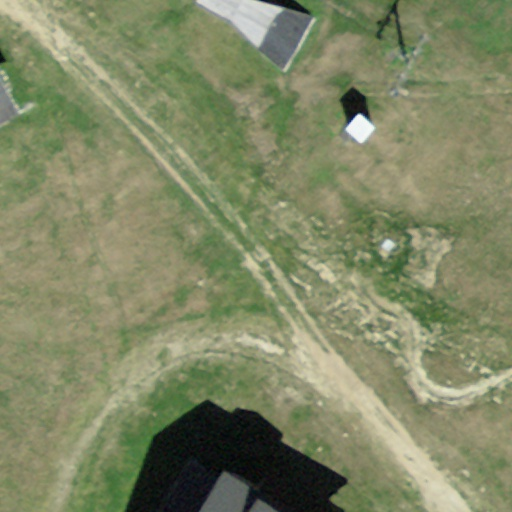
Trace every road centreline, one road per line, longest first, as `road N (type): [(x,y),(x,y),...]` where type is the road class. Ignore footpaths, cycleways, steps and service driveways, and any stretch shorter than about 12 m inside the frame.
road 1 (track): [(438,511),(353,428),(299,339),(265,273),(227,148),(197,89),(130,43),(26,0)]
road 2 (track): [(511,60),(430,32),(370,0)]
